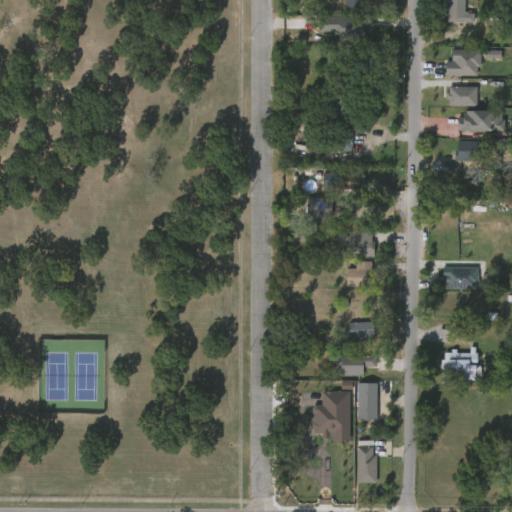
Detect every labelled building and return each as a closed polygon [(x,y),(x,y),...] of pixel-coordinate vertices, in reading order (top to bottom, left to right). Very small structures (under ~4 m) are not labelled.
[(335,0),(335,19),(354,20),(355,4),(344,4),(344,0),(335,0)] [(366,0),(366,9),(346,7),(346,0),(366,0)] [(462,0),(462,12),(471,13),(471,22),(445,21),(445,0),(462,0)] [(436,34),(462,34),(462,24),(453,24),(453,2),(437,1),(436,34)] [(359,25),(359,26),(361,26),(361,41),(341,41),(341,32),(316,30),(316,17),(359,17),(359,25)] [(309,43),(322,42),(322,49),(351,48),(350,29),(308,30),(309,43)] [(434,87),(467,87),(468,61),(440,61),(440,73),(434,73),(434,87)] [(353,85),(352,130),(347,130),(347,133),(350,134),(349,151),(333,150),(333,133),(337,133),(337,129),(333,129),(333,100),(317,100),(318,85),(353,85)] [(436,118),(465,118),(465,98),(437,98),(436,118)] [(491,143),(491,124),(446,123),(446,142),(491,143)] [(479,149),(478,161),(452,160),(452,150),(455,150),(456,137),(478,137),(478,149),(479,149)] [(284,143),(283,153),(291,154),(293,145),(284,143)] [(340,162),(340,149),(328,149),(329,162),(340,162)] [(444,172),(469,172),(470,152),(445,152),(444,172)] [(362,175),(362,190),(336,189),(336,187),(328,187),(329,175),(334,175),(334,173),(356,173),(362,175)] [(352,186),(333,185),(333,200),(352,201),(352,186)] [(328,217),(324,217),(324,218),(304,217),(305,196),(325,198),(325,199),(329,199),(328,217)] [(319,231),(320,209),(295,208),(294,230),(319,231)] [(373,233),(373,256),(346,256),(346,240),(336,240),(336,231),(373,231),(373,233)] [(362,267),(361,242),(337,242),(338,268),(362,267)] [(371,262),(371,271),(373,271),(373,287),(344,286),(345,269),(355,269),(356,261),(371,262)] [(477,268),(478,284),(475,284),(475,289),(443,289),(444,276),(442,276),(442,267),(477,268)] [(359,272),(344,273),(344,279),(334,279),(335,298),(360,297),(359,272)] [(465,278),(431,279),(432,301),(466,300),(465,278)] [(371,322),(371,325),(376,325),(376,333),(371,333),(371,338),(344,339),(343,323),(371,322)] [(337,349),(362,349),(362,333),(337,334),(337,349)] [(474,352),(476,352),(476,365),(480,365),(480,376),(474,376),(474,379),(455,379),(455,382),(440,382),(439,359),(443,359),(443,352),(450,352),(450,348),(455,349),(455,352),(469,352),(469,346),(474,346),(474,352)] [(360,375),(330,375),(331,355),(373,356),(373,367),(360,367),(360,375)] [(462,362),(429,363),(430,393),(469,391),(469,377),(463,377),(462,362)] [(351,386),(351,378),(364,378),(364,367),(322,367),(322,386),(351,386)] [(374,420),(354,420),(354,383),(375,384),(374,420)] [(365,394),(345,394),(345,431),(365,431),(365,394)] [(337,402),(310,403),(310,416),(302,416),(302,447),(319,447),(319,452),(338,452),(337,402)] [(374,456),(373,483),(354,483),(354,446),(370,446),(370,455),(374,455),(374,456)] [(345,494),(364,494),(363,457),(345,457),(345,494)]
